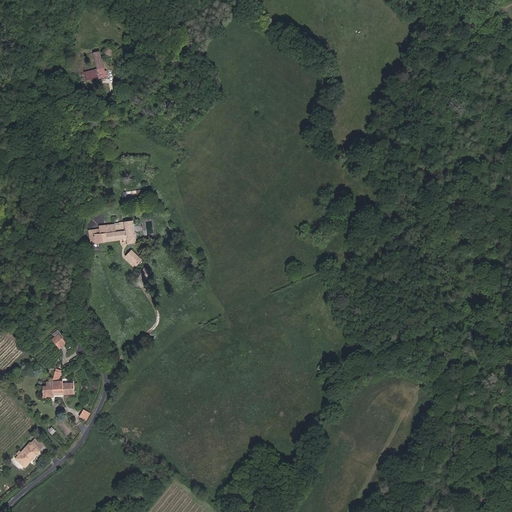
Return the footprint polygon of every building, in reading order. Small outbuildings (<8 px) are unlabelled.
[(108,46),(105,50),(103,53),(111,58),(117,48),(114,46),(112,48),(108,46)] [(94,53),(96,62),(97,68),(84,72),(86,80),(100,77),(100,72),(105,70),(100,51),(94,53)] [(100,230),(94,231),(95,243),(110,241),(128,238),(129,244),(133,244),(133,237),(135,237),(134,222),(115,225),(100,226),(100,230)] [(141,259),(133,251),(128,258),(136,266),(142,261),(141,259)] [(145,267),(142,275),(150,278),(153,271),(145,267)] [(54,334),(56,336),(53,339),(61,349),(69,343),(58,330),(54,334)] [(63,382),(54,382),(54,387),(49,387),(44,388),(44,399),(51,399),(50,394),(64,394),(64,395),(75,395),(74,384),(63,384),(63,382)] [(89,419),(92,413),(85,409),(81,415),(89,419)] [(18,463),(34,447),(30,444),(15,460),(18,463)] [(38,451),(34,447),(18,463),(22,466),(29,459),(30,460),(38,451)] [(29,459),(22,466),(24,467),(30,460),(29,459)]
